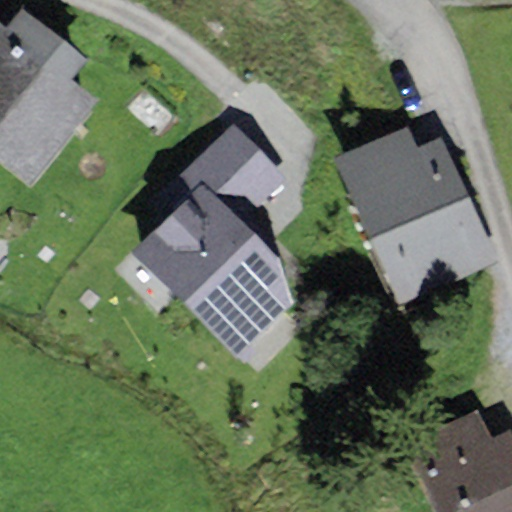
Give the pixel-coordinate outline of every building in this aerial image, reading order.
[(21,9),(5,28),(0,24),(0,164),(29,188),(97,104),(69,81),(86,61),(21,9)] [(407,125),(333,157),(398,305),(498,262),(444,138),(417,150),(407,125)] [(239,221),(283,175),(231,126),(176,185),(190,197),(201,185),(239,221)] [(239,221),(201,185),(190,197),(134,256),(236,356),(293,304),(278,258),(239,221)] [(476,409),(402,442),(433,511),(511,511),(511,431),(490,441),(476,409)]
